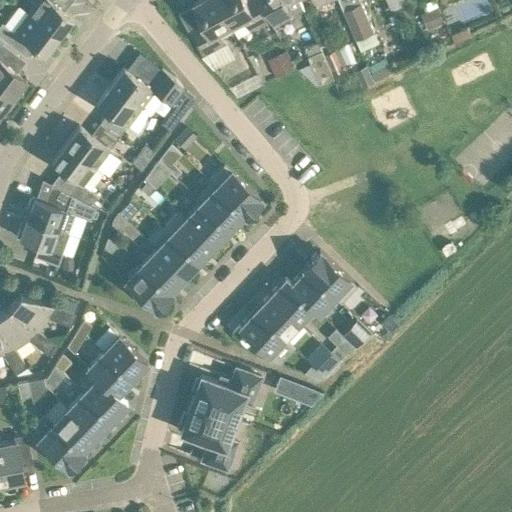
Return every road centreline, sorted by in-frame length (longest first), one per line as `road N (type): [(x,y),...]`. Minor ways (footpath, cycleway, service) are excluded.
road 1 (residential): [(20,511),(146,481),(183,332),(289,225),(296,208),(286,179),(133,0)]
road 2 (residential): [(0,184),(127,0)]
